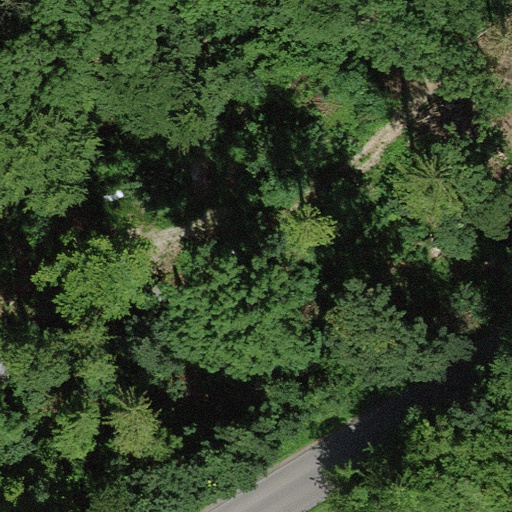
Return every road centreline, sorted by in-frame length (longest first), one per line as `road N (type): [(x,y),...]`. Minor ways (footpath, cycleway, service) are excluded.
road 1 (track): [(511,113),(495,97),(96,0)]
road 2 (track): [(0,118),(310,52)]
road 3 (unclassified): [(511,359),(269,511)]
